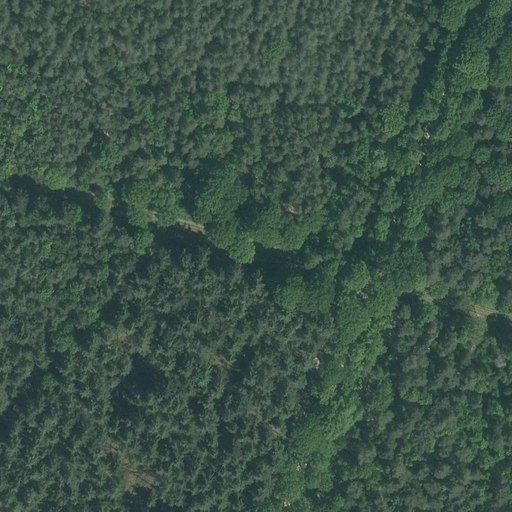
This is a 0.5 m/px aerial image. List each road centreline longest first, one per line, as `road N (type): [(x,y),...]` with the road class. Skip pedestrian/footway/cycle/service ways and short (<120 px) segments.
road 1 (track): [(376,273),(478,0)]
road 2 (track): [(285,511),(376,273)]
road 3 (track): [(166,215),(0,406)]
road 4 (track): [(376,273),(166,215)]
road 5 (track): [(166,215),(0,168)]
road 6 (track): [(511,312),(376,273)]
